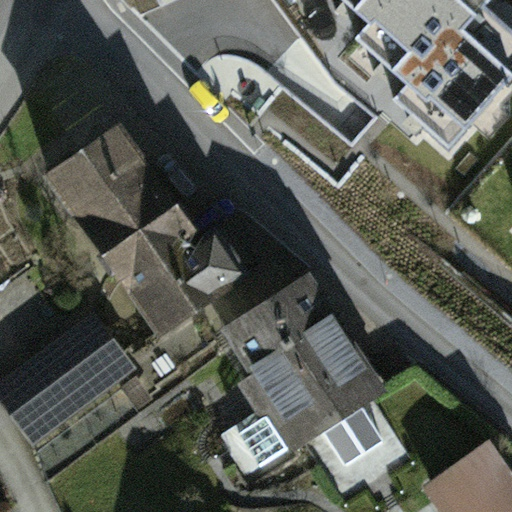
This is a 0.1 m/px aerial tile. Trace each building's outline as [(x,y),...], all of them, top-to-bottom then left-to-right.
[(346,0),(371,22),(354,41),(405,86),(392,101),(449,151),(511,78),(511,32),(484,8),(490,0),(346,0)] [(119,134),(49,183),(159,338),(262,265),(229,219),(196,243),(119,134)] [(319,286),(232,336),(258,381),(241,391),(280,460),(385,400),(319,286)] [(95,324),(0,396),(0,418),(28,455),(134,375),(95,324)] [(511,511),(511,480),(493,452),(427,496),(437,511),(511,511)]
